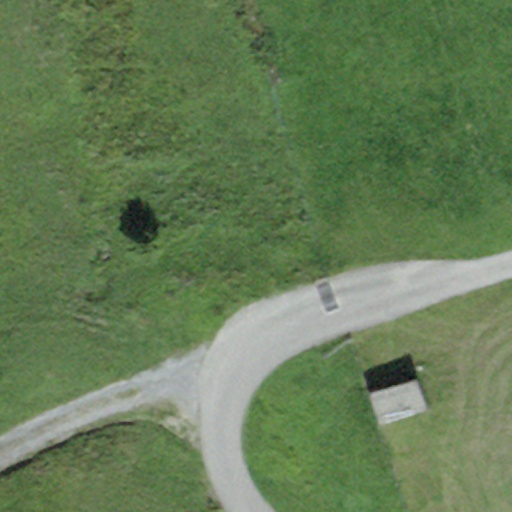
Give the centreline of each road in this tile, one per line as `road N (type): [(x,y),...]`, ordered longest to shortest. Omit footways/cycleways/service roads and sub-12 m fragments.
road 1 (unclassified): [(271,511),(216,414),(262,343),(511,263)]
road 2 (track): [(0,460),(109,402),(216,414)]
